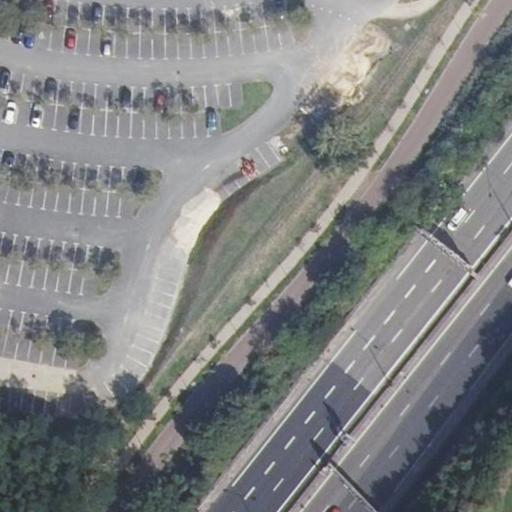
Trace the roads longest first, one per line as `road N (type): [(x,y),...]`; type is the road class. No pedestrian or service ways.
road 1 (unclassified): [(508,0),(386,178),(117,511)]
road 2 (motorway): [(511,174),(245,511)]
road 3 (motorway): [(337,511),(511,290)]
